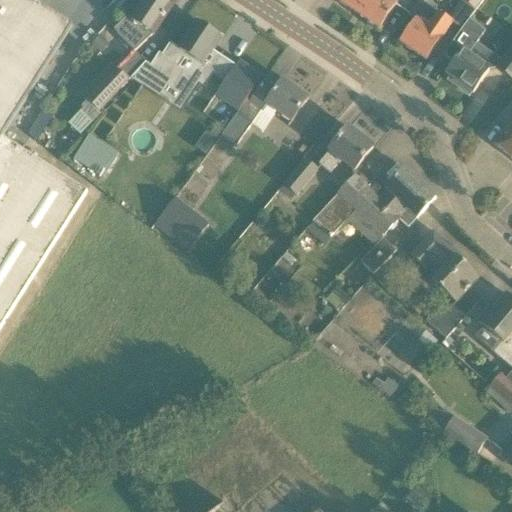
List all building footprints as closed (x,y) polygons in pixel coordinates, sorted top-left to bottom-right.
[(0,0),(0,330),(87,193),(2,140),(73,28),(28,0),(0,0)] [(162,0),(145,0),(131,22),(127,19),(114,32),(135,54),(155,34),(173,7),(162,0)] [(335,0),(335,1),(357,16),(367,0),(335,0)] [(367,0),(357,16),(379,31),(398,4),(391,0),(367,0)] [(461,0),(461,1),(476,12),(476,11),(484,0),(461,0)] [(399,45),(426,63),(452,24),(439,15),(442,11),(426,1),(425,4),(421,1),(408,18),(415,22),(399,45)] [(461,31),(443,57),(455,65),(446,77),(460,86),(457,90),(469,98),(471,95),(472,95),(490,70),(470,56),(486,33),(469,21),(464,29),(463,28),(461,31)] [(146,64),(131,81),(142,88),(143,85),(159,96),(168,82),(185,93),(192,82),(199,87),(209,72),(203,67),(221,39),(196,23),(178,50),(170,45),(162,57),(159,55),(150,67),(146,64)] [(98,37),(90,45),(100,54),(108,46),(98,37)] [(511,81),(511,51),(497,70),(511,81)] [(239,63),(216,96),(239,112),(246,102),(262,80),(239,63)] [(81,97),(99,114),(129,82),(111,65),(81,97)] [(262,133),(276,114),(291,125),(308,101),(271,75),(250,105),(246,102),(239,112),(237,116),(252,126),(262,133)] [(222,137),(236,147),(252,126),(237,116),(222,137)] [(502,151),(511,159),(511,122),(493,146),(501,153),(502,151)] [(373,150),(348,130),(319,166),(329,175),(339,163),(353,174),(373,150)] [(88,139),(73,162),(85,169),(100,146),(88,139)] [(283,187),(295,196),(297,198),(318,171),(304,160),(283,187)] [(436,200),(404,171),(387,189),(377,179),(367,189),(354,178),(314,224),(330,240),(355,214),(382,240),(400,221),(408,229),(436,200)] [(154,227),(187,254),(210,227),(176,199),(154,227)] [(437,276),(430,284),(455,306),(478,280),(457,261),(460,258),(432,232),(410,257),(426,272),(428,269),(437,276)] [(361,264),(373,276),(395,253),(383,241),(361,264)] [(337,289),(326,301),(337,311),(348,298),(337,289)] [(511,300),(506,296),(493,311),(489,308),(477,323),(499,342),(490,352),(511,370),(511,300)] [(407,307),(419,317),(427,308),(415,297),(407,307)] [(426,323),(446,341),(466,319),(451,307),(442,317),(436,311),(426,323)] [(489,389),(511,409),(511,385),(501,375),(489,389)] [(379,391),(390,398),(398,387),(387,380),(379,391)] [(443,435),(477,457),(488,440),(454,418),(443,435)] [(511,443),(502,454),(511,463),(511,443)] [(415,488),(404,500),(415,509),(425,496),(415,488)]
